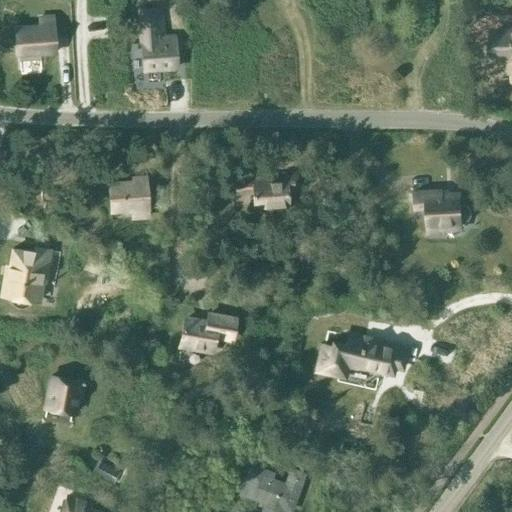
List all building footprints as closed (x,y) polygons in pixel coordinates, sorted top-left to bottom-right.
[(161,22),(159,22),(158,8),(138,9),(143,70),(176,68),(173,37),(162,38),(161,22)] [(39,60),(39,54),(54,53),(51,15),(38,16),(39,27),(14,29),(16,55),(18,55),(18,61),(39,60)] [(511,31),(491,33),(493,58),(511,57),(511,31)] [(287,207),(286,190),(297,189),(296,173),(285,174),(285,178),(257,180),(257,175),(229,177),(230,192),(252,191),(253,209),(287,207)] [(148,218),(147,208),(145,178),(132,179),(132,183),(108,185),(110,211),(129,210),(130,220),(148,218)] [(463,206),(459,206),(459,197),(441,197),(441,191),(413,193),(414,208),(426,208),(427,234),(441,233),(442,226),(460,225),(460,224),(464,224),(468,221),(470,217),(470,212),(467,208),(463,206)] [(351,248),(351,235),(342,235),(341,248),(351,248)] [(25,306),(28,303),(28,301),(35,302),(41,265),(46,266),(49,250),(33,248),(32,253),(11,249),(6,277),(3,277),(0,293),(0,295),(10,298),(10,300),(12,303),(14,306),(18,307),(22,307),(25,306)] [(206,310),(204,324),(183,320),(179,344),(211,351),(214,339),(233,343),(238,316),(206,310)] [(346,335),(345,341),(330,338),(329,345),(320,343),(313,372),(345,379),(349,364),(392,374),(393,367),(401,368),(405,351),(398,349),(398,348),(363,340),(364,339),(346,335)] [(78,400),(81,385),(81,382),(50,376),(44,408),(73,413),(75,399),(78,400)] [(114,484),(120,472),(98,459),(91,471),(114,484)] [(300,486),(304,474),(290,469),(287,477),(289,478),(286,486),(268,480),(270,474),(250,467),(241,493),(266,502),(262,511),(277,511),(279,507),(289,510),(298,485),(300,486)] [(96,511),(89,509),(90,505),(67,497),(61,511),(96,511)]
